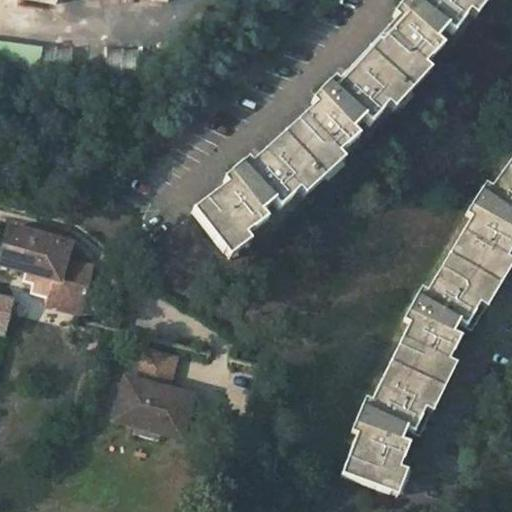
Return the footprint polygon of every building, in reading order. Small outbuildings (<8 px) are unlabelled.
[(374,126),(390,109),(407,92),(429,67),(441,54),(453,39),(483,0),(418,0),(410,10),(405,6),(397,15),(402,20),(330,97),(324,92),(316,102),(320,106),(242,177),(237,171),(227,180),(232,185),(189,216),(221,257),(253,234),(269,221),(287,205),(319,177),(346,152),(362,138),(374,126)] [(0,40),(0,65),(38,72),(42,48),(0,40)] [(108,71),(139,71),(139,50),(108,51),(108,71)] [(511,163),(484,203),(478,199),(469,212),(475,216),(418,305),(411,302),(403,316),(410,320),(360,413),(354,410),(345,426),(353,429),(331,477),(378,498),(402,444),(457,342),(511,254),(511,163)] [(68,243),(6,227),(0,250),(0,266),(51,279),(44,304),(79,313),(88,279),(80,277),(83,265),(64,260),(68,243)] [(131,267),(122,261),(120,270),(129,272),(131,267)] [(91,267),(83,265),(80,277),(88,279),(91,267)] [(0,333),(8,304),(0,301),(0,333)] [(94,325),(115,330),(118,316),(97,311),(94,325)] [(175,359),(145,352),(137,383),(125,380),(114,423),(136,428),(134,436),(159,442),(161,435),(182,440),(193,397),(167,391),(175,359)]
